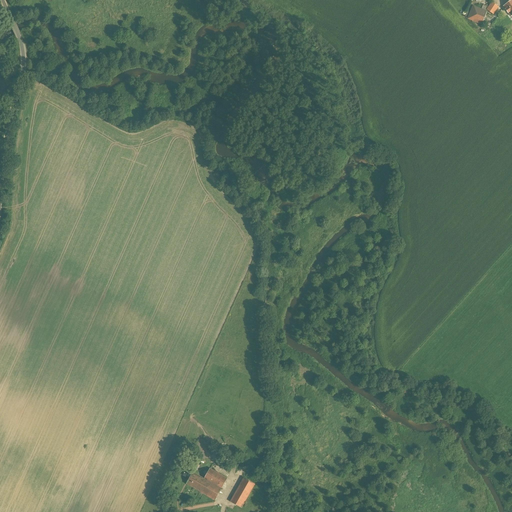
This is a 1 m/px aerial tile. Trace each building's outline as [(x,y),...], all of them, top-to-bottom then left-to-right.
[(491,3),(486,10),(493,14),(498,7),(491,3)] [(487,11),(473,6),(468,19),(482,24),(487,11)] [(227,478),(210,468),(204,479),(207,480),(200,492),(215,500),(227,478)] [(204,479),(193,472),(186,484),(200,492),(207,480),(204,479)] [(244,478),(230,502),(241,508),(254,484),(244,478)]
